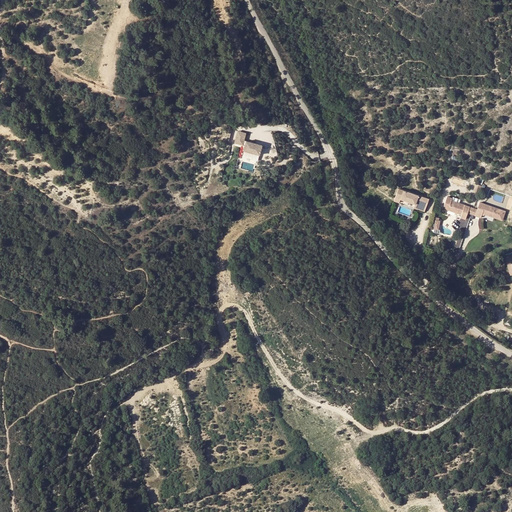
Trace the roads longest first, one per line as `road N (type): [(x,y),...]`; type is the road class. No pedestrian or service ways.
road 1 (track): [(144,474),(129,402),(174,371),(222,354),(218,315),(229,304),(244,312),(291,394),(329,406),(373,437),(399,425),(431,432),(477,401),(511,396)]
road 2 (unclassified): [(246,0),(323,140),(345,208),(429,295),(511,357)]
road 3 (track): [(0,25),(61,74),(110,94)]
